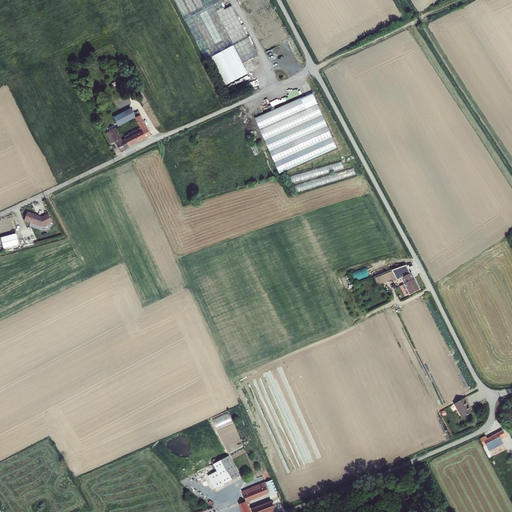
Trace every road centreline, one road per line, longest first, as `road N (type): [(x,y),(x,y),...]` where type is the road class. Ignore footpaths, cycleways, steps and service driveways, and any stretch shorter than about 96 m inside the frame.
road 1 (track): [(456,0),(0,214)]
road 2 (unclassified): [(492,392),(475,377),(278,0)]
road 3 (unclassified): [(286,511),(472,435),(491,417),(492,392)]
